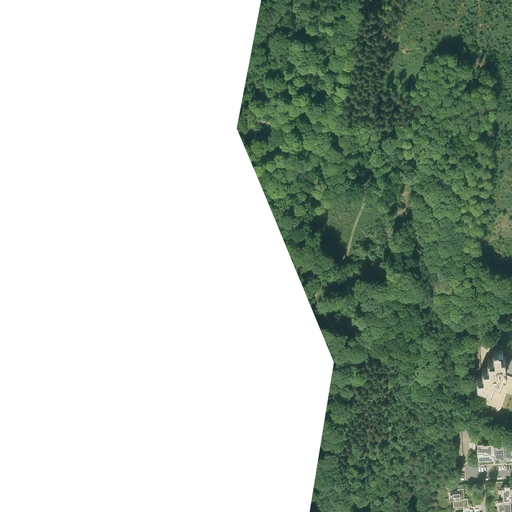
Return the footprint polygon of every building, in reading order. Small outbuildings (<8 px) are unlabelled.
[(511,316),(499,317),(499,322),(492,322),(493,333),(498,333),(497,326),(509,326),(509,323),(511,323),(511,316)] [(497,350),(491,350),(492,358),(486,359),(487,367),(482,367),(483,376),(474,377),(475,385),(483,387),(491,390),(486,408),(499,412),(506,391),(511,392),(511,377),(506,375),(508,370),(503,368),(503,366),(503,363),(506,362),(506,354),(501,355),(501,350),(497,350)] [(500,458),(505,458),(504,444),(499,444),(500,446),(498,446),(498,444),(494,444),(494,442),(484,443),(484,442),(478,442),(478,458),(493,458),(493,456),(496,456),(500,456),(500,458)] [(504,491),(505,498),(511,498),(511,484),(511,485),(510,483),(505,483),(505,485),(502,485),(503,491),(504,491)] [(451,496),(455,496),(465,496),(465,485),(459,485),(459,489),(451,489),(451,496)] [(465,506),(471,506),(471,502),(469,502),(469,496),(465,496),(455,496),(455,503),(465,503),(465,506)] [(511,511),(511,507),(511,498),(505,498),(499,499),(499,511),(511,511)]
